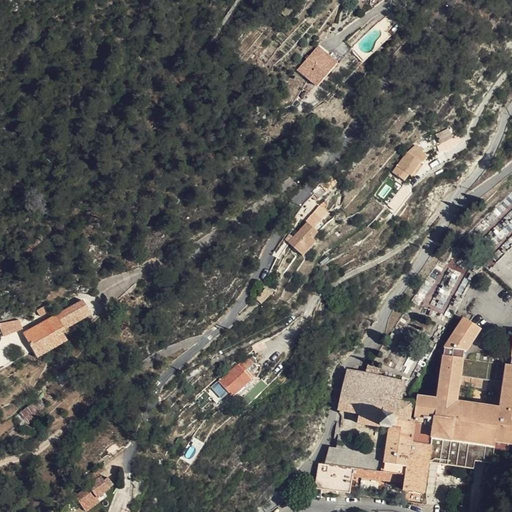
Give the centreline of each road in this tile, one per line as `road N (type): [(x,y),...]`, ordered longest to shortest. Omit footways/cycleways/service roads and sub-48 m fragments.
road 1 (unclassified): [(450,0),(297,201),(234,311),(156,386),(152,405)]
road 2 (unclassified): [(451,207),(344,367)]
road 3 (residential): [(344,367),(328,436),(263,511)]
